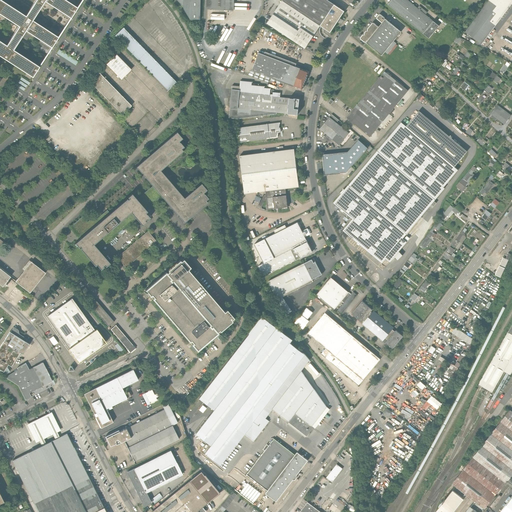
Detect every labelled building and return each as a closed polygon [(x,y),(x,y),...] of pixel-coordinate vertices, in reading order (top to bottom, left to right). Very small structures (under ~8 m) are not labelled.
[(78,8),(65,0),(35,0),(25,16),(0,0),(0,14),(18,26),(6,45),(0,41),(0,56),(32,77),(39,67),(13,50),(25,31),(52,48),(58,37),(32,20),(45,1),(71,18),(78,8)] [(176,0),(182,7),(190,20),(200,20),(200,0),(176,0)] [(231,11),(231,0),(210,0),(210,10),(231,11)] [(282,0),(282,1),(320,26),(321,27),(323,28),(324,29),(330,33),(339,20),(344,12),(325,0),(282,0)] [(418,5),(416,8),(406,0),(391,0),(387,6),(427,39),(438,26),(424,14),(426,12),(418,5)] [(511,3),(511,0),(488,0),(465,32),(481,45),(511,3)] [(315,34),(320,26),(282,1),(267,24),(305,49),(314,36),(315,34)] [(381,22),(378,27),(373,23),(372,24),(367,29),(368,31),(366,31),(364,33),(365,35),(363,35),(361,38),(361,39),(364,42),(367,41),(366,43),(381,55),(401,32),(385,19),(384,19),(384,18),(380,15),(379,15),(377,17),(377,19),(381,22)] [(123,28),(115,36),(168,91),(177,83),(123,28)] [(59,50),(58,53),(76,64),(77,62),(72,58),(59,50)] [(259,52),(252,70),(302,89),(308,71),(295,66),(296,63),(266,52),(264,55),(259,52)] [(116,55),(106,64),(121,80),(131,70),(116,55)] [(385,71),(346,118),(370,137),(408,90),(385,71)] [(489,77),(498,83),(502,78),(493,72),(489,77)] [(99,73),(89,82),(122,115),(131,106),(99,73)] [(241,81),(240,86),(240,91),(270,94),(271,89),(265,88),(265,86),(252,85),(252,82),(241,81)] [(467,90),(470,85),(465,81),(461,86),(467,90)] [(232,85),(230,108),(238,108),(240,91),(240,86),(232,85)] [(277,112),(289,113),(290,98),(280,97),(273,96),(273,95),(270,94),(240,91),(238,108),(277,112)] [(482,95),(477,100),(481,103),(485,98),(482,95)] [(300,99),(290,98),(289,113),(299,114),(300,99)] [(498,105),(491,114),(504,124),(511,115),(498,105)] [(277,114),(277,112),(238,108),(230,108),(229,118),(236,119),(277,114)] [(469,150),(420,110),(407,126),(402,121),(334,202),(347,214),(346,217),(349,220),(351,217),(353,219),(343,230),(382,263),(386,258),(391,262),(396,257),(398,260),(403,255),(399,251),(407,241),(403,238),(432,204),(434,206),(437,202),(435,200),(445,187),(444,186),(459,169),(456,166),(469,150)] [(332,115),(330,118),(337,123),(339,120),(332,115)] [(337,123),(330,118),(320,130),(340,145),(349,133),(337,123)] [(238,128),(240,142),(278,138),(278,132),(281,131),(280,122),(238,128)] [(469,128),(466,132),(472,136),(475,132),(469,128)] [(177,132),(136,167),(143,174),(153,186),(161,196),(184,223),(190,217),(205,205),(208,202),(206,200),(208,198),(203,193),(207,190),(201,184),(184,198),(160,170),(183,151),(181,149),(184,146),(179,141),(182,138),(177,132)] [(482,136),(477,140),(483,146),(487,142),(482,136)] [(359,139),(348,152),(324,154),(325,174),(347,172),(368,147),(359,139)] [(495,158),(498,154),(492,148),(488,152),(495,158)] [(240,156),(245,193),(265,191),(286,188),(300,187),(295,149),(240,156)] [(468,174),(471,176),(478,168),(474,165),(456,186),(462,191),(469,182),(465,178),(468,174)] [(497,174),(501,177),(505,173),(501,169),(497,174)] [(484,196),(495,184),(491,180),(480,192),(484,196)] [(153,186),(137,200),(145,210),(161,196),(153,186)] [(286,188),(265,191),(268,209),(288,207),(286,188)] [(82,237),(74,243),(94,267),(97,264),(101,269),(103,268),(102,267),(103,265),(105,267),(109,264),(98,250),(135,218),(142,226),(146,222),(144,220),(146,219),(146,220),(149,218),(145,213),(146,211),(145,210),(137,200),(131,193),(111,212),(82,237)] [(495,198),(491,205),(496,208),(500,202),(495,198)] [(444,220),(447,216),(450,218),(454,212),(457,214),(460,211),(450,204),(441,217),(444,220)] [(82,237),(111,212),(108,209),(102,214),(97,219),(94,216),(89,221),(84,215),(72,226),(82,237)] [(482,216),(486,220),(492,213),(487,210),(482,216)] [(276,234),(265,239),(268,246),(263,248),(266,254),(271,251),(275,258),(269,261),(258,266),(264,277),(313,252),(298,223),(287,228),(285,225),(274,230),(276,234)] [(462,230),(452,245),(459,249),(468,235),(462,230)] [(433,235),(434,234),(430,231),(420,245),(426,249),(435,237),(433,235)] [(117,258),(125,268),(156,241),(147,232),(117,258)] [(449,259),(455,249),(451,246),(444,256),(449,259)] [(271,251),(266,254),(269,261),(275,258),(271,251)] [(402,278),(412,263),(415,264),(420,258),(413,253),(398,275),(402,278)] [(166,273),(145,290),(150,296),(152,295),(154,298),(153,299),(189,342),(191,341),(194,344),(192,345),(197,351),(218,334),(217,333),(220,330),(220,331),(232,321),(231,320),(234,318),(227,310),(224,312),(188,270),(190,267),(183,259),(181,262),(180,260),(168,270),(169,271),(166,273)] [(312,259),(268,281),(277,299),(313,281),(312,279),(322,274),(316,262),(314,263),(312,259)] [(16,281),(31,293),(46,273),(32,262),(16,281)] [(0,284),(3,287),(7,282),(11,277),(0,268),(0,284)] [(426,292),(435,275),(430,272),(421,289),(426,292)] [(330,278),(316,295),(334,310),(341,301),(348,293),(330,278)] [(350,295),(348,293),(341,301),(343,303),(334,314),(338,317),(356,296),(352,293),(350,295)] [(282,299),(288,313),(291,312),(286,298),(282,299)] [(72,299),(48,317),(61,335),(74,354),(79,361),(104,343),(72,299)] [(95,301),(90,305),(108,327),(113,322),(95,301)] [(373,310),(362,301),(351,314),(362,323),(372,311),(373,310)] [(392,328),(372,311),(362,323),(361,324),(382,341),(384,338),(391,330),(392,328)] [(474,315),(468,312),(464,318),(470,322),(474,315)] [(324,313),(307,334),(325,349),(362,380),(379,360),(324,313)] [(300,316),(294,324),(302,330),(308,322),(300,316)] [(215,411),(278,329),(262,317),(199,399),(215,411)] [(511,325),(479,385),(482,387),(488,390),(492,393),(504,372),(507,374),(510,376),(511,372),(511,325)] [(111,330),(130,353),(135,348),(116,326),(111,330)] [(12,328),(0,346),(0,372),(2,374),(7,367),(10,369),(18,355),(21,357),(28,346),(20,341),(23,335),(13,329),(12,328)] [(215,411),(197,436),(212,447),(291,344),(294,341),(278,329),(215,411)] [(394,332),(391,330),(384,338),(387,340),(394,332)] [(395,330),(394,332),(387,340),(385,343),(392,350),(403,337),(395,330)] [(55,347),(59,344),(54,335),(49,338),(55,347)] [(212,447),(206,456),(221,467),(245,435),(255,442),(270,423),(266,420),(274,410),(303,372),(311,361),(307,356),(291,344),(212,447)] [(357,385),(362,380),(325,349),(320,354),(357,385)] [(29,393),(52,382),(42,364),(28,371),(26,364),(16,369),(17,371),(9,375),(9,377),(6,378),(19,386),(26,400),(31,397),(29,393)] [(84,394),(101,428),(113,422),(106,408),(121,401),(124,407),(129,404),(126,398),(131,396),(129,391),(124,394),(122,388),(138,380),(133,370),(84,394)] [(328,408),(303,372),(274,410),(291,423),(290,424),(308,437),(315,428),(314,427),(328,408)] [(424,389),(427,386),(421,381),(418,385),(424,389)] [(145,393),(150,404),(157,401),(156,398),(158,397),(157,394),(154,395),(152,390),(145,393)] [(432,395),(428,402),(438,409),(442,402),(432,395)] [(164,410),(106,438),(111,447),(115,444),(116,445),(124,441),(134,461),(180,440),(164,410)] [(511,411),(461,474),(453,484),(484,509),(511,473),(511,411)] [(51,412),(27,425),(36,443),(39,441),(42,446),(44,445),(46,444),(44,439),(53,435),(55,439),(60,437),(57,432),(61,431),(51,412)] [(42,446),(13,460),(38,511),(105,511),(67,434),(60,437),(55,439),(46,444),(44,445),(42,446)] [(269,492),(296,456),(275,440),(270,446),(267,444),(263,449),(265,451),(247,475),(269,492)] [(170,451),(127,473),(144,508),(151,504),(146,494),(182,476),(170,451)] [(269,492),(267,494),(277,502),(294,481),(296,481),(298,478),(298,476),(309,461),(299,453),(296,456),(269,492)] [(337,464),(326,477),(333,482),(343,469),(337,464)] [(198,474),(155,510),(156,511),(206,511),(208,510),(205,506),(216,495),(198,474)] [(453,491),(436,511),(453,511),(464,499),(453,491)] [(218,508),(223,511),(237,495),(232,492),(218,508)] [(154,501),(162,496),(160,493),(152,499),(154,501)] [(511,511),(511,497),(500,511),(511,511)] [(320,511),(307,502),(300,511),(320,511)] [(352,503),(350,508),(357,511),(359,507),(352,503)]
